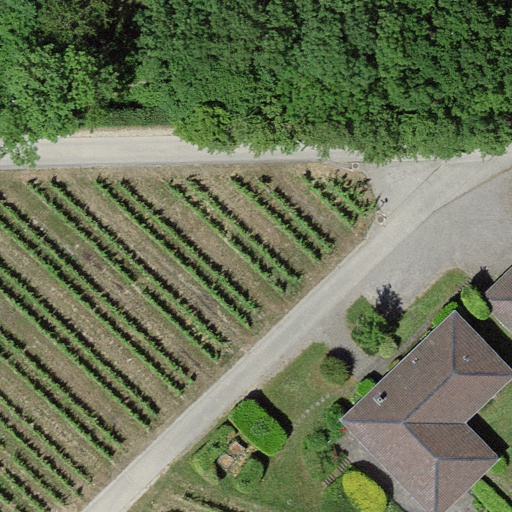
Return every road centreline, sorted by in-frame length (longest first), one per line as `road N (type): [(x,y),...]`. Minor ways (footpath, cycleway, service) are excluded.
road 1 (residential): [(511,131),(463,145),(0,156)]
road 2 (track): [(463,145),(107,511)]
